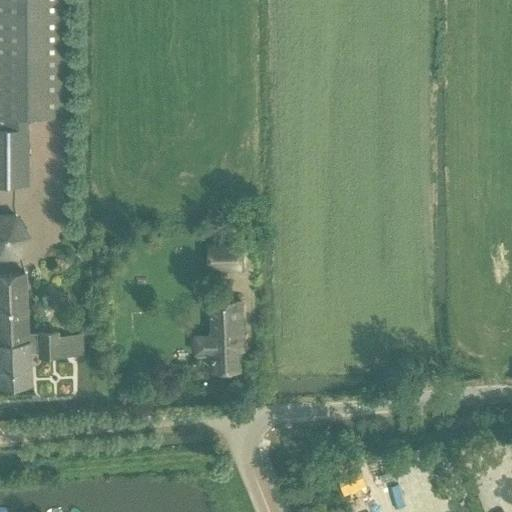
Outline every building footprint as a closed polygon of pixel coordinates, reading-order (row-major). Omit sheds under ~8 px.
[(64,0),(0,0),(0,184),(28,185),(27,117),(65,117),(64,0)] [(0,257),(17,257),(29,235),(15,215),(0,215),(0,257)] [(209,269),(241,268),(240,244),(208,245),(209,269)] [(37,333),(27,333),(24,272),(0,272),(0,383),(31,382),(30,351),(38,351),(38,355),(82,353),(81,335),(58,336),(58,331),(37,332),(37,333)] [(240,350),(243,350),(241,300),(210,301),(211,335),(195,335),(196,352),(212,352),(213,370),(240,369),(240,350)]
